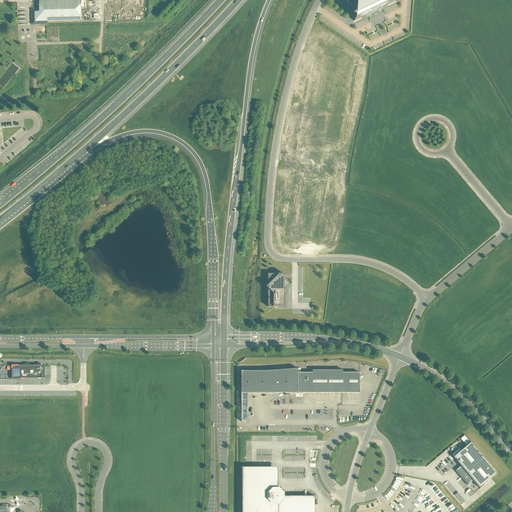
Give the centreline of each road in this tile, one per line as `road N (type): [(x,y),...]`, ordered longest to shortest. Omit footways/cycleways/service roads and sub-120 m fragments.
road 1 (residential): [(318,0),(278,123),(268,249),(281,259),(367,262),(427,299)]
road 2 (motorway): [(223,337),(251,53),(270,0)]
road 3 (motorway): [(83,150),(157,132),(200,163),(213,242),(213,337)]
road 4 (motorway): [(220,0),(0,203)]
road 5 (motorway): [(83,150),(238,0)]
road 6 (secondary): [(213,337),(0,337)]
road 7 (secondary): [(0,346),(212,346)]
road 8 (unknown): [(335,405),(361,401),(372,373),(366,367),(246,365)]
road 9 (primary): [(223,511),(223,345)]
road 10 (primary): [(212,346),(212,511)]
road 11 (residential): [(97,511),(107,457),(91,442),(71,457),(81,511)]
road 12 (unclassified): [(511,454),(455,390),(399,357)]
